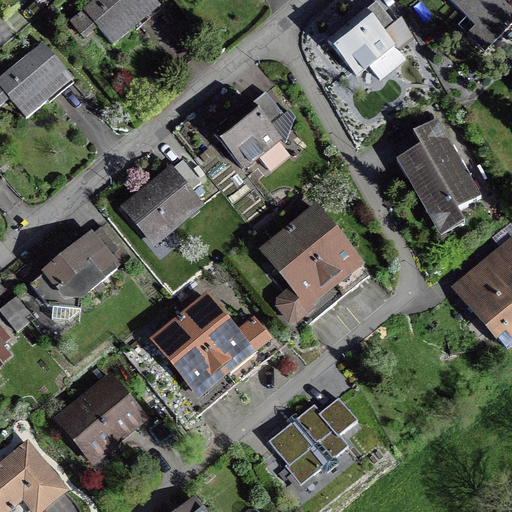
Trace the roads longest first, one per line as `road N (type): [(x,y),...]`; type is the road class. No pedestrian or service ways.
road 1 (residential): [(138,511),(409,282),(401,247),(276,26)]
road 2 (residential): [(0,256),(276,26)]
